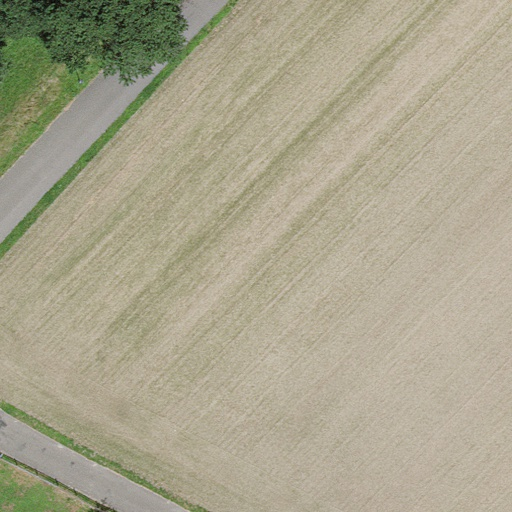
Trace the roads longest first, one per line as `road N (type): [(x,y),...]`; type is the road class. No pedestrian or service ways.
road 1 (residential): [(0,221),(203,0)]
road 2 (residential): [(0,441),(135,511)]
